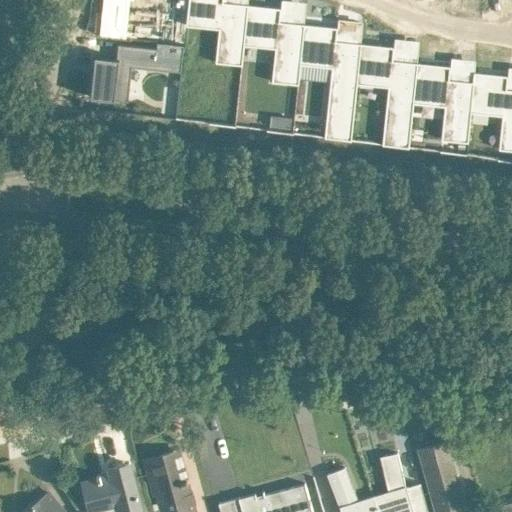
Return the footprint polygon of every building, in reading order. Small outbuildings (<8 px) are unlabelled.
[(101,0),(98,34),(126,37),(130,0),(101,0)] [(162,9),(158,41),(184,43),(187,0),(168,0),(168,10),(162,9)] [(188,0),(186,24),(218,27),(215,61),(242,63),(244,43),(243,43),(247,2),(223,0),(188,0)] [(247,2),(243,43),(244,43),(275,46),(271,80),(298,83),(300,63),(299,63),(304,22),(279,19),(281,6),(247,2)] [(304,22),(299,63),(300,63),(331,66),(324,135),(351,138),(357,82),(356,82),(360,41),(336,39),(337,25),(304,22)] [(94,54),(90,96),(128,100),(131,65),(181,70),(184,43),(158,41),(156,40),(156,46),(117,42),(117,45),(119,45),(118,57),(94,54)] [(360,41),(356,82),(357,82),(388,85),(382,143),(408,146),(413,101),(412,101),(417,61),(392,58),(393,45),(360,41)] [(417,61),(412,101),(413,101),(444,104),(441,138),(467,141),(470,111),(473,80),(472,80),(448,78),(450,64),(417,61)] [(473,80),(470,111),(502,114),(498,147),(511,148),(511,87),(506,87),(507,74),(473,70),(472,80),(473,80)] [(271,114),(270,124),(290,127),(292,116),(271,114)] [(482,511),(480,502),(468,505),(465,506),(447,440),(419,448),(436,510),(437,510),(437,511),(482,511)] [(154,493),(158,491),(160,500),(148,504),(150,511),(190,511),(194,511),(186,482),(188,481),(187,477),(180,479),(172,451),(144,458),(154,493)] [(388,491),(373,496),(377,511),(428,511),(420,481),(419,482),(406,486),(402,471),(397,451),(380,455),(388,491)] [(90,510),(81,511),(141,511),(134,482),(129,462),(109,467),(112,476),(101,479),(100,473),(96,474),(97,478),(83,482),(88,501),(90,510)] [(345,466),(328,473),(335,491),(341,506),(343,511),(377,511),(373,496),(358,501),(345,466)] [(221,511),(312,511),(305,483),(256,496),(255,492),(219,503),(221,511)] [(63,511),(60,508),(48,492),(23,511),(63,511)] [(511,511),(511,503),(496,508),(497,511),(511,511)]
